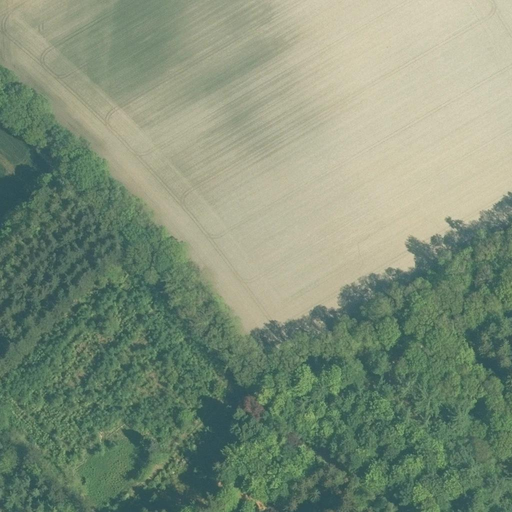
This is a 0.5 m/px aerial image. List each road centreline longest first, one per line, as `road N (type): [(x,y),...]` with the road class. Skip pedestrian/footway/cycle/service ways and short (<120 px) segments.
road 1 (track): [(248,385),(0,109)]
road 2 (track): [(248,385),(371,359),(511,311)]
road 3 (track): [(248,385),(398,511)]
